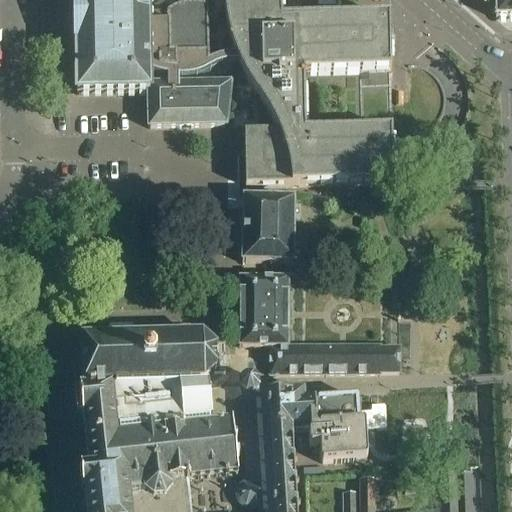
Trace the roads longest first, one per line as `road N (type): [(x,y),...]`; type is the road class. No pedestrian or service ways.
road 1 (residential): [(14,151),(10,0)]
road 2 (residential): [(14,151),(138,149)]
